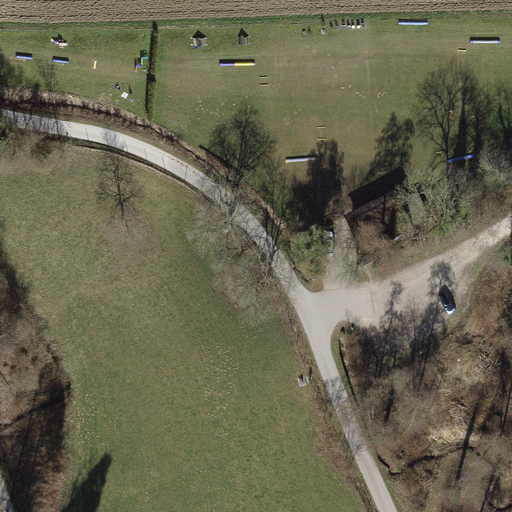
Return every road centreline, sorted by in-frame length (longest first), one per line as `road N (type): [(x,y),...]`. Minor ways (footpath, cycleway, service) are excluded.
road 1 (unclassified): [(399,511),(267,228),(142,147),(0,113)]
road 2 (track): [(313,314),(499,233)]
